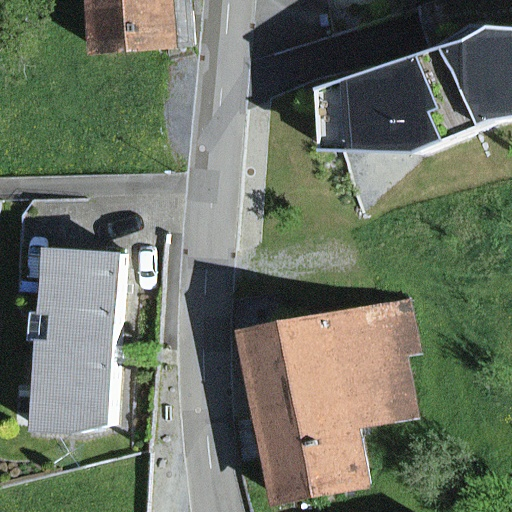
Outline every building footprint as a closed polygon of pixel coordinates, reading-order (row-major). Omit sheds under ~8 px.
[(182,0),(93,0),(97,48),(185,42),(182,0)] [(401,54),(320,79),(326,159),(441,156),(511,120),(511,16),(497,16),(478,49),(401,54)] [(127,254),(42,248),(37,313),(52,314),(52,330),(122,333),(127,254)] [(424,296),(249,333),(285,508),(388,487),(375,425),(435,413),(422,351),(435,348),(424,296)] [(122,333),(52,330),(51,343),(36,342),(31,441),(74,443),(118,423),(122,333)]
